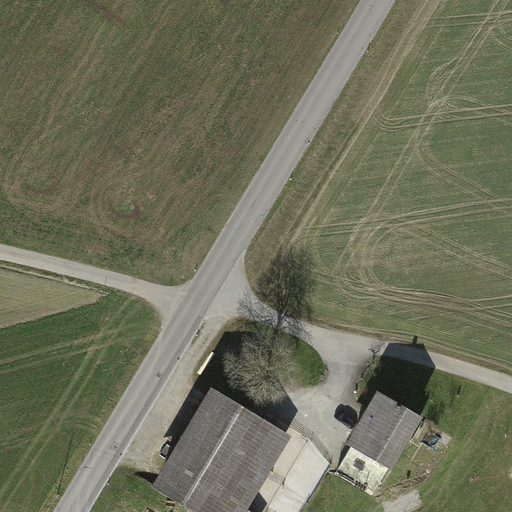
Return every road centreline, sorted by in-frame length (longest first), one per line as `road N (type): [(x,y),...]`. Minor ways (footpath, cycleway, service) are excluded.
road 1 (tertiary): [(71,511),(379,0)]
road 2 (track): [(511,385),(311,328)]
road 3 (track): [(199,299),(0,250)]
